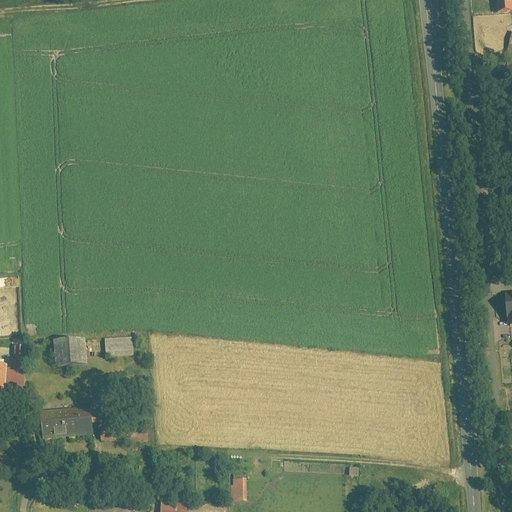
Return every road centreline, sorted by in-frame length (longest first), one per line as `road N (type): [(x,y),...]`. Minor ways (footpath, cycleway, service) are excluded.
road 1 (tertiary): [(429,0),(473,511)]
road 2 (residential): [(504,511),(465,0)]
road 3 (track): [(0,12),(155,0)]
